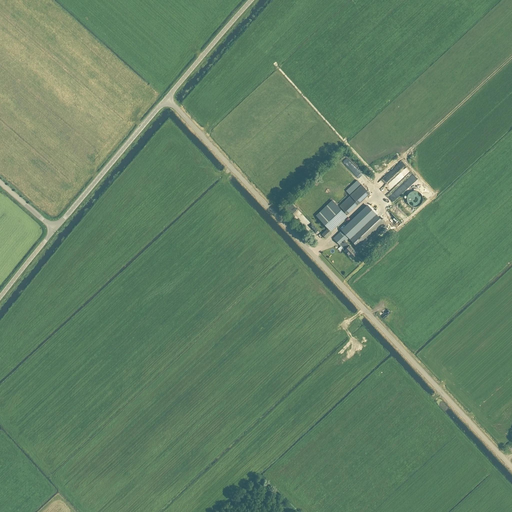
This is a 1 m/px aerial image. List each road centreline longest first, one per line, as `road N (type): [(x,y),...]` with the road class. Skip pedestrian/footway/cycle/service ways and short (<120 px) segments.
road 1 (unclassified): [(511,467),(166,98)]
road 2 (tertiary): [(53,229),(166,98)]
road 3 (tertiary): [(166,98),(250,0)]
